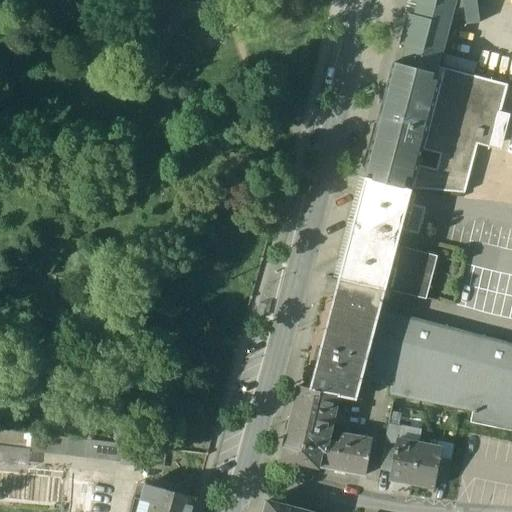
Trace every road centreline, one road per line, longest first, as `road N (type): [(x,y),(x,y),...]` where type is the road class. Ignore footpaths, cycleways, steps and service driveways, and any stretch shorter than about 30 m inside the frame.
road 1 (tertiary): [(243,480),(351,49)]
road 2 (residential): [(243,480),(440,511)]
